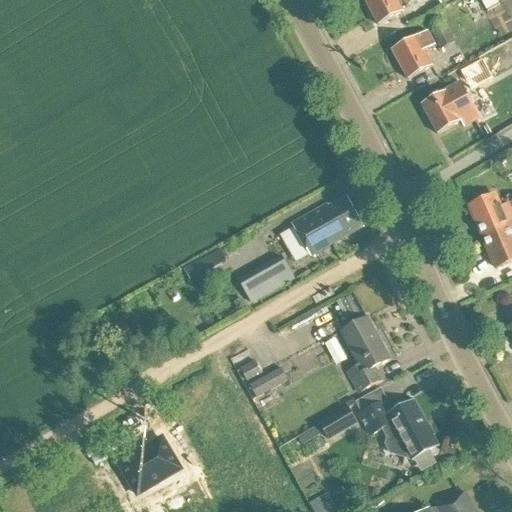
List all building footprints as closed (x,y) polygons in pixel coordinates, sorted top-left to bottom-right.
[(363,0),(379,27),(403,15),(395,0),(363,0)] [(472,21),(479,18),(482,17),(482,16),(474,0),(463,0),(458,2),(467,23),(472,21)] [(496,0),(479,0),(487,14),(500,7),(496,1),(496,0)] [(435,48),(427,33),(392,52),(408,83),(433,69),(424,53),(435,48)] [(460,74),(470,92),(493,80),(483,61),(460,74)] [(448,93),(422,107),(438,137),(461,124),(464,129),(480,120),(461,84),(447,92),(448,93)] [(483,240),(511,227),(511,205),(501,211),(495,198),(470,209),(483,240)] [(361,225),(347,199),(328,210),(327,208),(294,226),(311,258),(353,235),(351,230),(361,225)] [(511,227),(483,240),(496,271),(511,264),(511,227)] [(268,265),(259,270),(260,272),(272,294),(295,282),(281,257),(279,259),(268,265)] [(347,373),(352,382),(360,395),(382,383),(375,370),(391,361),(368,320),(341,334),(359,366),(347,373)] [(256,363),(241,371),(248,384),(263,375),(256,363)] [(288,383),(282,371),(250,388),(256,400),(288,383)] [(186,427),(203,455),(240,433),(242,437),(253,430),(242,411),(230,417),(221,402),(207,410),(209,414),(186,427)] [(364,415),(360,417),(371,438),(386,429),(390,436),(388,443),(395,456),(405,459),(405,461),(406,461),(412,463),(439,449),(432,437),(414,403),(388,417),(382,405),(364,415)] [(330,443),(358,427),(348,409),(319,425),(330,443)] [(299,440),(303,447),(321,436),(317,430),(299,440)] [(162,441),(119,466),(138,497),(181,472),(162,441)] [(236,459),(248,481),(269,470),(257,448),(236,459)] [(109,511),(93,484),(62,502),(68,511),(109,511)] [(475,511),(471,505),(472,505),(466,494),(432,511),(431,511),(430,509),(424,511),(475,511)] [(351,511),(346,502),(337,507),(340,511),(351,511)]
